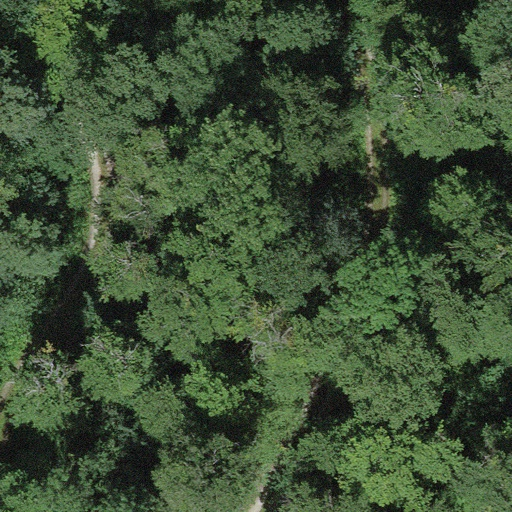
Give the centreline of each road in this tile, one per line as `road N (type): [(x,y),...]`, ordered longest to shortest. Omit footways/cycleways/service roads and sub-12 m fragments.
road 1 (track): [(335,0),(356,61),(378,219),(339,336),(255,511)]
road 2 (track): [(0,404),(73,297),(102,174),(58,98),(0,53)]
